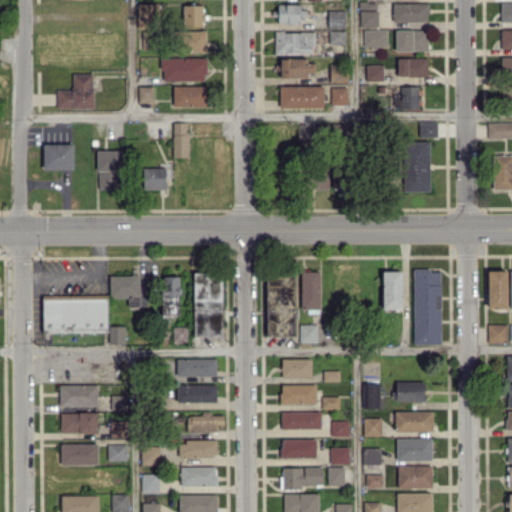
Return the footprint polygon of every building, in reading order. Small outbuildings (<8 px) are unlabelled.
[(377,26),(376,1),(358,2),(359,27),(377,26)] [(511,1),(500,1),(500,21),(511,20),(511,1)] [(428,3),(392,2),(392,22),(427,22),(428,3)] [(137,27),(157,28),(158,3),(137,3),(137,27)] [(299,3),(277,4),(277,22),(300,22),(299,3)] [(202,4),(182,5),(183,26),(203,26),(202,4)] [(327,27),(344,27),(345,10),(327,10),(327,27)] [(511,28),(500,29),(500,49),(511,48),(511,28)] [(386,29),(363,29),(363,46),(386,46),(386,29)] [(394,30),(394,51),(427,50),(427,29),(394,30)] [(205,50),(205,30),(181,31),(182,51),(205,50)] [(345,30),(327,30),(327,43),(345,44),(345,30)] [(313,32),(274,31),(274,52),(312,53),(313,32)] [(511,56),(500,56),(500,77),(511,77),(511,56)] [(205,57),(161,57),(161,80),(205,80),(205,57)] [(427,58),(397,57),(396,75),(426,76),(427,58)] [(280,77),(307,76),(306,72),(314,72),(314,59),(279,59),(280,77)] [(383,64),(365,64),(365,81),(383,81),(383,64)] [(347,82),(347,66),(329,65),(329,82),(347,82)] [(92,108),(92,73),(72,73),(71,89),(56,89),(56,108),(92,108)] [(205,85),(172,85),(172,105),(205,106),(205,85)] [(322,107),(322,85),(278,86),(278,108),(322,107)] [(418,85),(399,86),(400,94),(393,94),(393,108),(418,108),(418,85)] [(152,86),(137,86),(138,102),(152,102),(152,86)] [(346,104),(346,86),(329,87),(330,104),(346,104)] [(511,121),(488,122),(489,138),(511,137),(511,121)] [(172,156),(187,156),(187,122),(172,122),(172,156)] [(436,136),(436,122),(418,122),(418,137),(436,136)] [(428,191),(429,141),(403,141),(402,190),(428,191)] [(72,143),(42,144),(43,169),(73,168),(72,143)] [(97,189),(122,189),(122,149),(96,150),(97,189)] [(511,188),(511,170),(511,154),(492,154),(493,189),(511,188)] [(311,163),(311,187),(327,187),(327,163),(311,163)] [(330,187),(343,187),(344,165),(331,165),(330,187)] [(142,189),(165,188),(165,167),(142,168),(142,189)] [(439,269),(412,269),(413,344),(440,343),(439,269)] [(506,308),(505,270),(486,270),(487,308),(506,308)] [(220,271),(192,272),(193,336),(222,336),(220,271)] [(319,308),(319,271),(300,271),(300,308),(319,308)] [(400,271),(381,271),(382,309),(401,309),(400,271)] [(138,306),(138,274),(109,275),(109,298),(127,297),(127,307),(138,306)] [(179,276),(161,276),(162,316),(179,316),(179,276)] [(42,333),(107,332),(106,298),(41,299),(42,333)] [(506,342),(506,323),(486,324),(486,342),(506,342)] [(317,342),(316,324),(298,324),(298,342),(317,342)] [(108,344),(124,343),(124,326),(108,326),(108,344)] [(186,327),(172,327),(172,342),(186,342),(186,327)] [(175,358),(176,377),(216,376),(215,357),(175,358)] [(280,376),(310,377),(310,358),(280,358),(280,376)] [(322,380),(338,381),(338,370),(322,370),(322,380)] [(393,400),(423,401),(423,381),(393,380),(393,400)] [(361,408),(379,408),(379,383),(361,383),(361,408)] [(96,384),(58,384),(58,406),(96,405),(96,384)] [(216,384),(176,384),(176,401),(215,402),(216,384)] [(280,384),(279,403),(314,403),(315,384),(280,384)] [(127,410),(127,395),(110,394),(110,409),(127,410)] [(338,396),(321,396),(321,408),(338,409),(338,396)] [(431,431),(431,410),(394,411),(394,431),(431,431)] [(59,433),(96,432),(96,411),(59,412),(59,433)] [(280,411),(280,428),(319,428),(319,411),(280,411)] [(186,432),(216,431),(216,424),(223,424),(222,413),(186,414),(186,432)] [(380,435),(380,417),(362,418),(362,435),(380,435)] [(109,436),(127,436),(127,421),(109,420),(109,436)] [(347,435),(347,420),(330,420),(330,435),(347,435)] [(431,437),(395,437),(395,460),(431,460),(431,437)] [(315,439),(280,438),(280,457),(314,457),(315,439)] [(215,440),(178,439),(178,456),(215,456),(215,440)] [(97,464),(96,443),(60,443),(60,464),(97,464)] [(125,443),(106,444),(107,461),(126,460),(125,443)] [(140,464),(160,464),(161,446),(140,445),(140,464)] [(348,463),(347,446),(329,446),(329,463),(348,463)] [(361,464),(379,464),(379,447),(362,447),(361,464)] [(396,465),(397,487),(431,487),(431,465),(396,465)] [(215,485),(215,466),(179,467),(180,486),(215,485)] [(281,467),(281,487),(321,486),(321,466),(281,467)] [(343,484),(343,466),(326,466),(327,484),(343,484)] [(140,492),(157,492),(157,473),(140,473),(140,492)] [(381,486),(381,474),(365,473),(365,486),(381,486)] [(317,511),(317,492),(282,493),(282,511),(317,511)] [(430,511),(431,492),(396,492),(395,511),(430,511)] [(127,511),(127,494),(110,494),(110,511),(127,511)] [(215,511),(216,494),(178,494),(177,511),(215,511)] [(97,511),(97,495),(60,495),(60,511),(97,511)] [(379,511),(379,501),(362,501),(362,511),(379,511)] [(158,511),(158,502),(141,502),(140,511),(158,511)] [(350,511),(350,502),(334,503),(333,511),(350,511)]
